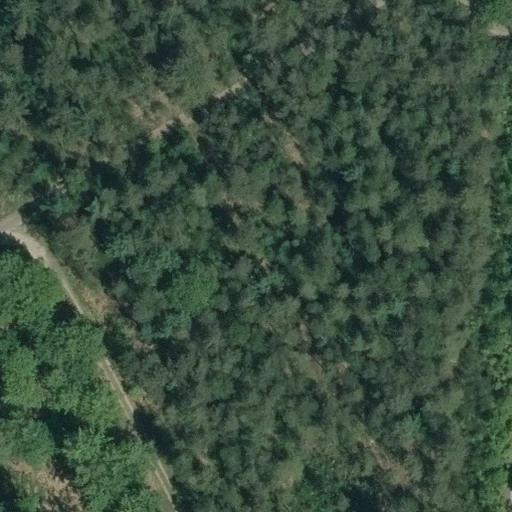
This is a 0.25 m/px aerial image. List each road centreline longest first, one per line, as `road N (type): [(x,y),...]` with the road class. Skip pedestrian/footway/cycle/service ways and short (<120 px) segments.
road 1 (track): [(0,227),(389,0)]
road 2 (track): [(29,212),(189,511)]
